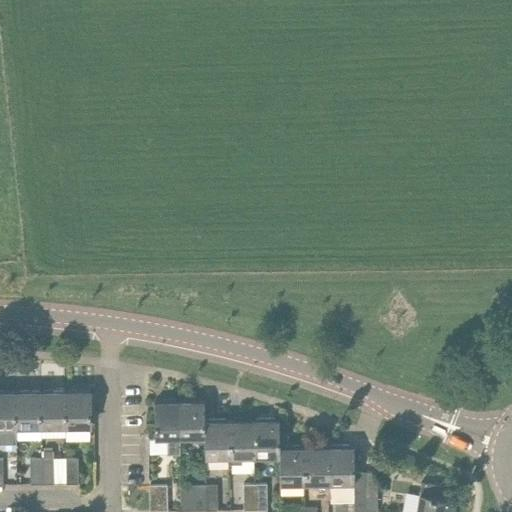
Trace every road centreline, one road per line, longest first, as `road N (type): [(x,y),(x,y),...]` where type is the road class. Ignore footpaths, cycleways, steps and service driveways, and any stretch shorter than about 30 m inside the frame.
road 1 (residential): [(505,445),(298,367),(112,323)]
road 2 (residential): [(112,500),(112,323)]
